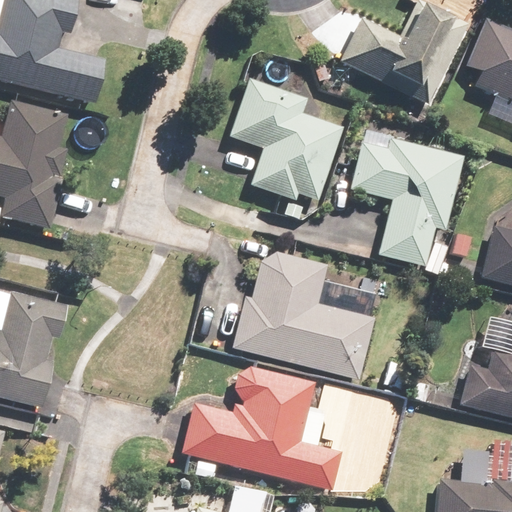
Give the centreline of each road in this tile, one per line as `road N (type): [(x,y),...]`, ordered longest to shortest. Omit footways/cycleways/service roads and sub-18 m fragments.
road 1 (residential): [(205,0),(183,27),(147,204),(153,225),(199,239)]
road 2 (residential): [(80,511),(108,424),(154,424)]
